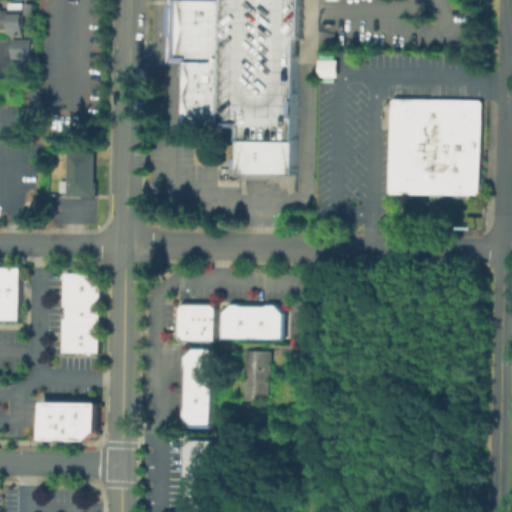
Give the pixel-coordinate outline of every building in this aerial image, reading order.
[(300,0),(297,178),(236,177),(237,129),(226,129),(226,133),(185,132),(186,64),(168,63),(169,36),(164,36),(164,4),(169,4),(169,0),(300,0)] [(35,4),(35,17),(25,17),(25,34),(0,34),(0,11),(25,11),(25,4),(35,4)] [(32,43),(32,59),(15,59),(15,43),(32,43)] [(338,60),(319,59),(319,76),(337,77),(338,60)] [(484,101),(484,198),(394,198),(394,101),(484,101)] [(67,195),(68,152),(95,153),(94,196),(67,195)] [(0,270),(23,270),(23,323),(0,323),(0,270)] [(105,289),(105,356),(67,355),(67,276),(93,276),(105,289)] [(178,306),(183,302),(213,302),(217,306),(216,344),(185,343),(182,345),(175,337),(178,334),(178,306)] [(221,339),(222,312),(231,302),(277,302),(286,312),(286,340),(221,339)] [(215,348),(215,427),(192,426),(186,419),(186,355),(194,348),(215,348)] [(273,353),(273,403),(249,403),(249,353),(273,353)] [(103,436),(90,445),(46,444),(46,403),(103,403),(103,436)] [(215,442),(215,511),(186,511),(186,448),(194,442),(215,442)]
